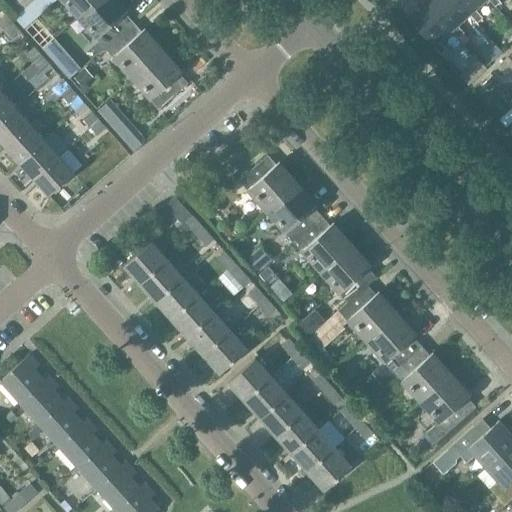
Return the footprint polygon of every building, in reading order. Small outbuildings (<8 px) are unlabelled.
[(60,0),(77,18),(97,0),(60,0)] [(119,0),(97,0),(77,18),(104,48),(133,23),(125,13),(128,10),(119,0)] [(427,0),(426,2),(452,31),(459,39),(464,34),(457,26),(470,15),(456,0),(427,0)] [(456,0),(470,15),(477,23),(482,18),(475,10),(485,0),(456,0)] [(439,42),(452,31),(426,2),(425,1),(418,7),(419,8),(407,18),(434,47),(441,55),(447,50),(439,42)] [(0,19),(0,24),(4,30),(12,23),(5,15),(0,19)] [(12,23),(4,30),(12,38),(20,31),(12,23)] [(131,79),(164,50),(145,29),(141,32),(133,23),(104,48),(131,79)] [(41,55),(34,47),(26,54),(33,62),(41,55)] [(164,50),(131,79),(159,109),(188,83),(179,74),(183,71),(164,50)] [(41,55),(33,62),(41,71),(48,64),(41,55)] [(62,95),(70,88),(63,80),(55,87),(62,95)] [(70,88),(62,95),(69,103),(77,96),(70,88)] [(1,92),(0,93),(0,121),(16,108),(1,92)] [(16,108),(0,121),(0,140),(5,146),(30,124),(16,108)] [(83,119),(91,127),(98,120),(91,112),(83,119)] [(98,120),(91,127),(98,135),(106,128),(98,120)] [(30,124),(5,146),(20,162),(44,140),(30,124)] [(34,179),(59,156),(44,140),(20,162),(34,179)] [(266,212),(298,183),(279,162),(276,165),(268,155),(239,181),(266,212)] [(74,173),(59,156),(34,179),(49,195),(74,173)] [(298,183),(266,212),(293,242),(322,216),(314,207),(317,204),(298,183)] [(196,234),(203,228),(193,216),(186,223),(196,234)] [(320,273),(352,244),(333,223),(330,226),(322,216),(293,242),(320,273)] [(203,228),(196,234),(206,246),(214,240),(203,228)] [(140,283),(167,260),(150,241),(124,265),(140,283)] [(367,285),(368,286),(376,278),(368,268),(371,265),(352,244),(320,273),(347,303),(348,303),(367,285)] [(187,264),(202,257),(198,247),(183,254),(187,264)] [(217,258),(227,270),(235,263),(224,251),(217,258)] [(207,281),(223,266),(216,259),(200,274),(207,281)] [(156,301),(183,277),(167,260),(140,283),(156,301)] [(235,263),(227,270),(238,282),(245,275),(235,263)] [(172,319),(199,295),(183,277),(156,301),(172,319)] [(345,319),(366,342),(398,313),(379,292),(376,295),(368,286),(367,285),(348,303),(347,303),(310,336),(319,347),(341,327),(339,324),(345,319)] [(266,299),(256,287),(248,293),(259,305),(266,299)] [(188,337),(214,313),(199,295),(172,319),(188,337)] [(266,299),(259,305),(270,317),(277,311),(266,299)] [(214,313),(188,337),(204,355),(230,331),(214,313)] [(365,386),(370,392),(422,346),(413,337),(417,334),(398,313),(366,342),(388,366),(365,386)] [(230,331),(204,355),(220,373),(247,349),(230,331)] [(300,351),(289,339),(282,346),(292,357),(300,351)] [(422,346),(370,392),(376,398),(398,378),(420,402),(452,374),(433,352),(430,355),(422,346)] [(300,351),(292,357),(303,369),(310,363),(300,351)] [(44,380),(31,366),(36,361),(30,354),(0,380),(0,381),(19,403),(44,380)] [(245,400),(271,377),(255,358),(228,382),(245,400)] [(313,381),(324,393),(331,386),(321,374),(313,381)] [(452,374),(420,402),(438,423),(427,433),(436,443),(476,407),(468,398),(471,395),(452,374)] [(55,383),(49,376),(44,380),(19,403),(38,424),(63,401),(50,387),(55,383)] [(260,418),(287,394),(271,377),(245,400),(260,418)] [(331,386),(324,393),(334,405),(342,398),(331,386)] [(276,436),(303,412),(287,394),(260,418),(276,436)] [(83,423),(82,423),(70,408),(74,404),(68,397),(63,401),(38,424),(58,446),(83,423)] [(345,417),(355,429),(363,422),(352,410),(345,417)] [(292,453),(318,430),(303,412),(276,436),(292,453)] [(58,446),(77,467),(102,445),(102,444),(89,430),(94,426),(87,419),(82,423),(83,423),(58,446)] [(487,468),(511,445),(511,428),(511,427),(507,430),(499,421),(482,436),(474,426),(432,463),(443,475),(456,463),(457,459),(460,456),(466,463),(475,455),(487,468)] [(363,422),(355,429),(366,440),(374,434),(363,422)] [(334,429),(326,437),(345,454),(352,445),(334,429)] [(308,471),(334,448),(318,430),(292,453),(308,471)] [(102,445),(77,467),(96,489),(121,466),(108,451),(113,447),(106,440),(102,444),(102,445)] [(41,441),(28,449),(36,461),(49,453),(41,441)] [(511,445),(487,468),(498,481),(489,489),(505,506),(509,502),(508,502),(511,498),(511,445)] [(324,490),(351,466),(334,448),(308,471),(324,490)] [(140,488),(140,487),(127,473),(132,469),(125,462),(121,466),(96,489),(115,510),(140,488)] [(145,483),(140,487),(140,488),(115,510),(117,511),(157,511),(160,510),(146,494),(151,490),(145,483)] [(12,501),(19,508),(27,501),(20,493),(12,501)] [(14,511),(19,508),(12,501),(4,508),(7,511),(14,511)]
